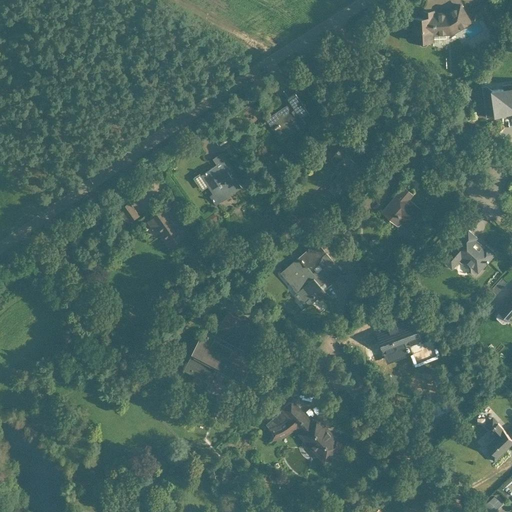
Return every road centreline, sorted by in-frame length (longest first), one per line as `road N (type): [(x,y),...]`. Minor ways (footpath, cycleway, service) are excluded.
road 1 (tertiary): [(300,41),(0,249)]
road 2 (residential): [(300,41),(485,202)]
road 3 (residential): [(507,173),(332,21)]
road 4 (residential): [(364,402),(463,511)]
